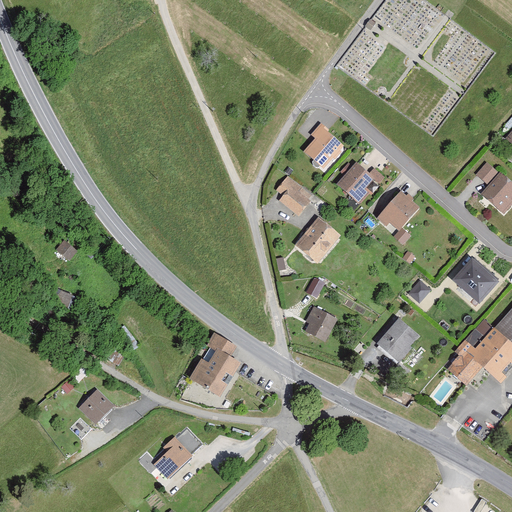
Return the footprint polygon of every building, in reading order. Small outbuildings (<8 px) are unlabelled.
[(511,127),(503,137),(511,144),(511,127)] [(348,150),(325,129),(305,150),(328,172),(348,150)] [(492,184),(482,197),(505,214),(511,205),(511,181),(486,161),(477,173),(492,184)] [(361,163),(340,184),(360,205),(382,183),(361,163)] [(300,213),(315,193),(290,173),(274,193),(300,213)] [(404,191),(378,217),(398,236),(423,210),(404,191)] [(319,217),(295,247),(321,268),(345,238),(319,217)] [(57,252),(70,262),(80,247),(67,238),(57,252)] [(450,281),(480,308),(502,283),(472,256),(450,281)] [(315,276),(308,291),(319,296),(326,281),(315,276)] [(410,295),(421,303),(432,290),(421,281),(410,295)] [(72,296),(58,290),(54,302),(68,307),(72,296)] [(316,308),(305,333),(327,343),(339,318),(316,308)] [(484,363),(504,381),(511,371),(511,314),(480,351),(468,340),(445,367),(465,385),(484,363)] [(375,346),(397,366),(424,337),(401,317),(375,346)] [(217,335),(210,347),(218,351),(212,362),(203,357),(188,383),(225,404),(247,363),(234,356),(239,347),(217,335)] [(102,389),(82,408),(101,428),(121,409),(102,389)] [(179,442),(155,464),(170,480),(195,458),(179,442)] [(185,511),(175,501),(162,511),(185,511)]
